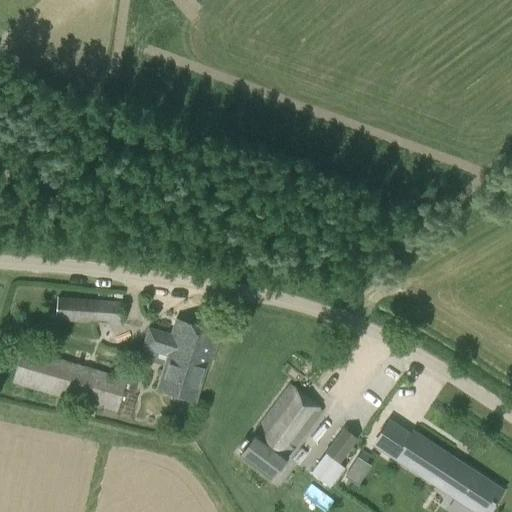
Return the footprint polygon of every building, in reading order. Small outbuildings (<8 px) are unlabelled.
[(54,320),(120,326),(122,302),(56,297),(54,320)] [(156,389),(194,401),(205,367),(210,368),(220,333),(174,318),(170,334),(147,328),(141,349),(166,357),(156,389)] [(11,383),(116,413),(126,378),(95,369),(97,361),(75,355),(72,362),(22,348),(11,383)] [(239,456),(270,479),(283,461),(285,462),(322,412),(288,384),(252,437),(252,438),(239,456)] [(486,511),(493,503),(481,495),(488,483),(460,465),(458,468),(447,460),(449,457),(412,433),(410,437),(388,422),(374,444),(477,511),(486,511)] [(357,439),(343,428),(324,453),(339,464),(357,439)] [(369,456),(361,450),(357,456),(366,462),(369,456)]
